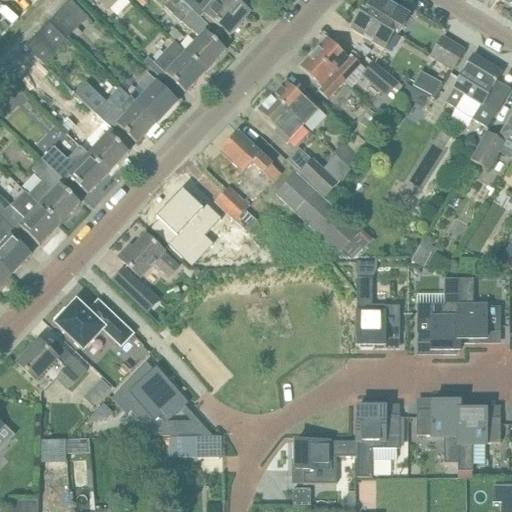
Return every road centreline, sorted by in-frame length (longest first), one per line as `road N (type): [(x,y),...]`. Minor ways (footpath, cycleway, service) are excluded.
road 1 (residential): [(0,336),(324,0)]
road 2 (residential): [(238,511),(259,445),(342,388),(377,380),(511,380)]
